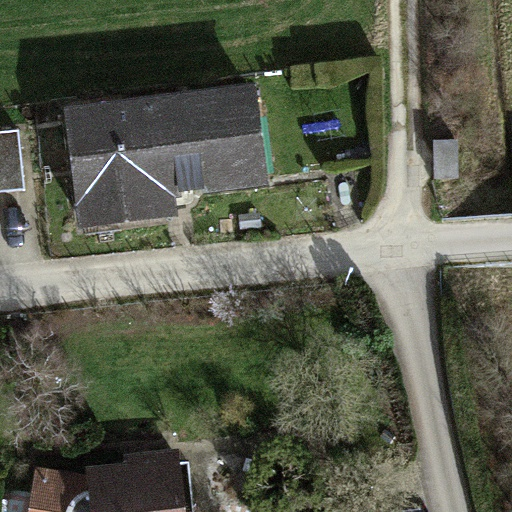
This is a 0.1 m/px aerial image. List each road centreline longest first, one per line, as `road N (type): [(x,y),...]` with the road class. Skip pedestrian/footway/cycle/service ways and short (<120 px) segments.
road 1 (residential): [(0,287),(402,247)]
road 2 (residential): [(450,511),(412,338),(402,247)]
road 3 (track): [(402,247),(400,0)]
road 4 (unknown): [(441,479),(273,511)]
